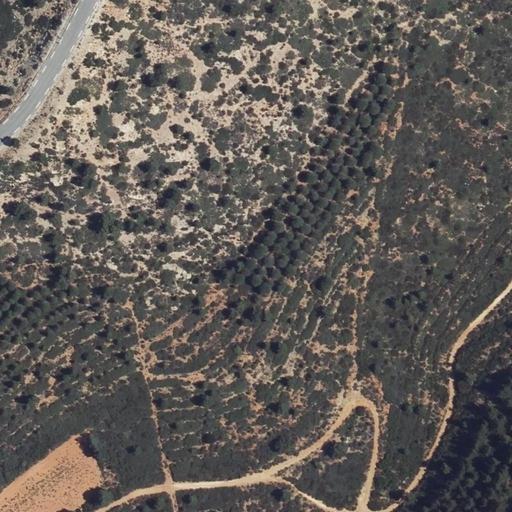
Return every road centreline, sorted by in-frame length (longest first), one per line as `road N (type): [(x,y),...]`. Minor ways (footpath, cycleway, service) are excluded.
road 1 (track): [(99,511),(153,489),(263,475),(301,456),(353,403),(365,402),(376,427),(366,511)]
road 2 (track): [(386,511),(418,475),(447,416),(460,339),(511,284)]
road 3 (tertiary): [(89,0),(44,80),(0,135)]
